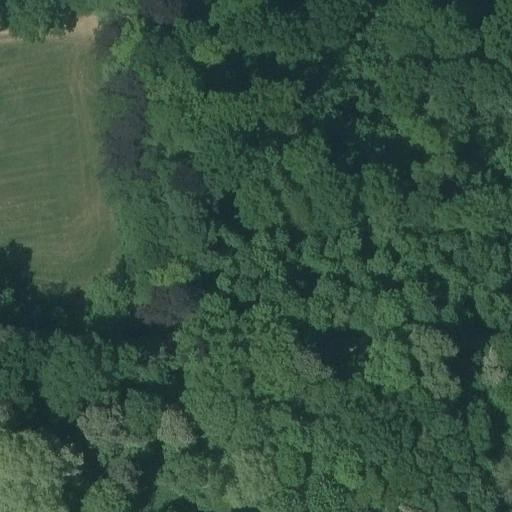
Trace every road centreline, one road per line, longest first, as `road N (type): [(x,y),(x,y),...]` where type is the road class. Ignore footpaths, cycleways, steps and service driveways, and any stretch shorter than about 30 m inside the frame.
road 1 (unclassified): [(511,337),(185,349),(0,335)]
road 2 (track): [(185,349),(144,0)]
